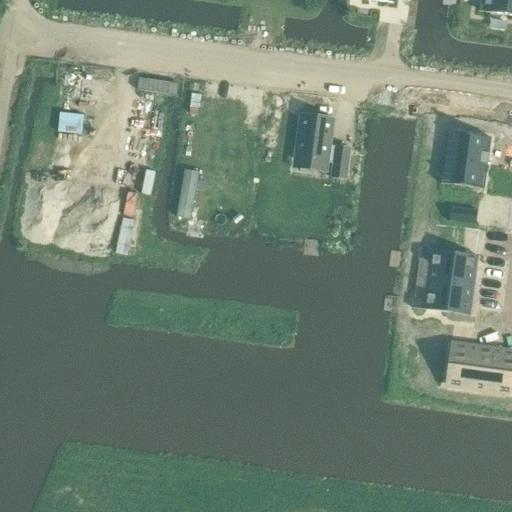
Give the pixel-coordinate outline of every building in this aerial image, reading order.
[(511,0),(479,0),(477,13),(511,17),(511,0)] [(203,120),(200,138),(202,138),(201,151),(230,155),(237,108),(207,104),(205,120),(203,120)] [(300,116),(294,160),(332,165),(330,180),(345,182),(349,150),(335,148),(326,146),(329,122),(332,122),(332,121),(300,116)] [(455,174),(453,187),(459,187),(459,188),(483,191),(490,139),(459,135),(454,174),(455,174)] [(238,152),(235,171),(250,173),(252,154),(238,152)] [(437,207),(436,221),(463,225),(464,210),(437,207)] [(418,250),(417,260),(427,261),(424,281),(474,288),(478,258),(418,250)] [(411,300),(410,310),(470,318),(474,288),(424,281),(421,301),(411,300)] [(511,355),(451,347),(446,386),(510,394),(511,379),(511,355)]
